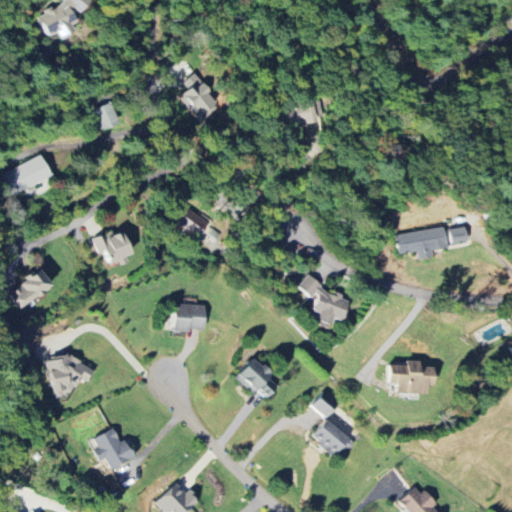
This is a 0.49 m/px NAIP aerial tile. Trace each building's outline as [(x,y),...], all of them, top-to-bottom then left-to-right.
[(45,37),(53,33),(56,38),(74,29),(66,15),(86,5),(83,0),(62,0),(34,14),(45,37)] [(187,89),(177,97),(199,124),(220,106),(193,73),(182,83),(187,89)] [(97,131),(117,126),(112,104),(92,109),(97,131)] [(313,126),(313,106),(277,106),(277,126),(313,126)] [(0,180),(8,197),(50,176),(39,155),(0,175),(0,180)] [(202,248),(216,233),(185,204),(172,219),(202,248)] [(397,254),(414,252),(415,260),(430,258),(429,251),(445,248),(442,227),(394,235),(397,254)] [(447,229),(449,244),(466,242),(464,227),(447,229)] [(91,239),(97,255),(101,253),(106,264),(129,254),(119,232),(105,238),(103,234),(91,239)] [(48,287),(37,271),(4,292),(14,308),(48,287)] [(298,292),(317,298),(310,319),(329,325),(330,319),(340,322),(347,302),(339,300),(341,294),(332,291),(331,294),(318,290),(321,282),(303,276),(298,292)] [(170,330),(201,331),(203,306),(171,305),(170,330)] [(88,379),(86,368),(77,370),(74,355),(44,361),(51,394),(77,389),(75,382),(88,379)] [(233,377),(251,394),(255,390),(264,399),(278,384),(250,359),(233,377)] [(386,365),(386,385),(393,385),(392,393),(423,395),(423,387),(430,387),(431,367),(416,367),(416,362),(404,362),(403,366),(386,365)] [(335,404),(321,392),(308,406),(323,419),(335,404)] [(309,439),(336,460),(351,441),(324,419),(309,439)] [(117,442),(110,428),(86,441),(97,463),(102,460),(107,470),(131,458),(122,440),(117,442)] [(185,511),(195,504),(175,483),(153,503),(161,511),(185,511)] [(434,505),(421,492),(418,495),(411,488),(396,502),(404,511),(433,511),(430,508),(434,505)]
